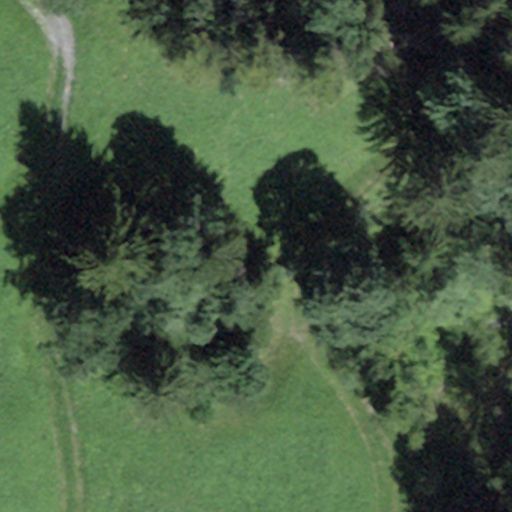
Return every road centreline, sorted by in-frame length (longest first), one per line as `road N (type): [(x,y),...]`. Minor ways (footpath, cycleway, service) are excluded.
road 1 (track): [(30,0),(47,10),(65,55),(47,317),(71,449),(70,511)]
road 2 (track): [(391,511),(382,439),(308,326),(298,250),(422,126)]
road 3 (track): [(403,511),(454,444),(490,370),(511,350)]
